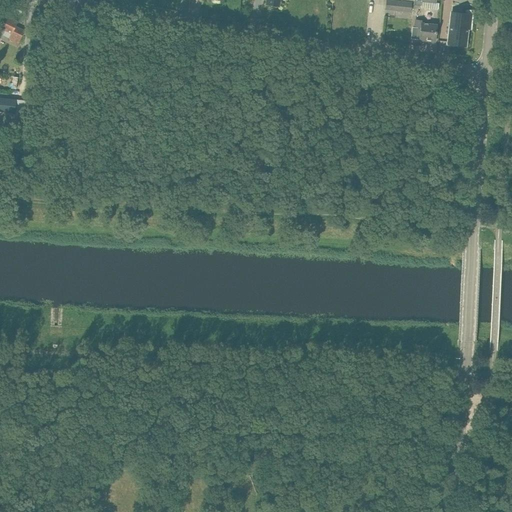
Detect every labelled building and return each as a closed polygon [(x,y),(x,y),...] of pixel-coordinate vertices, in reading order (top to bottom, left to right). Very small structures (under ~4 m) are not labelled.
[(409,0),(414,0),(413,5),(421,6),(420,8),(438,9),(438,3),(436,3),(436,0),(409,0)] [(401,1),(399,11),(410,12),(411,2),(401,1)] [(471,24),(472,11),(467,11),(466,15),(453,13),(452,25),(450,25),(447,43),(466,46),(468,27),(466,27),(466,24),(471,24)] [(4,15),(0,22),(0,35),(3,29),(11,33),(8,39),(18,44),(20,39),(24,30),(15,26),(17,22),(4,15)] [(419,38),(419,40),(435,41),(437,25),(422,23),(422,21),(416,20),(414,38),(419,38)] [(16,99),(0,97),(0,110),(15,113),(16,99)]
